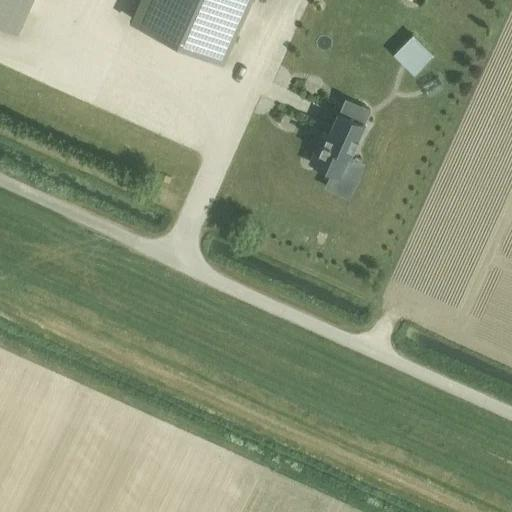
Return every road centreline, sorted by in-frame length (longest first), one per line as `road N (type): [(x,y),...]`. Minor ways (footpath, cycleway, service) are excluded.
road 1 (track): [(511,414),(0,182)]
road 2 (track): [(468,511),(0,301)]
